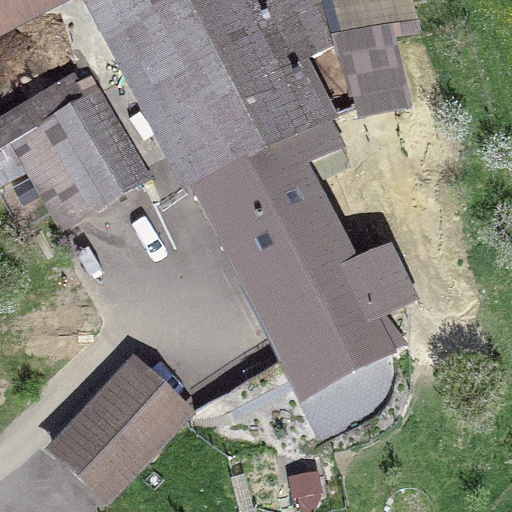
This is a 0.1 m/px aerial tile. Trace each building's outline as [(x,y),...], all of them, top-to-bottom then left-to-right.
[(0,0),(0,33),(63,0),(0,0)] [(255,88),(211,0),(103,0),(169,125),(160,129),(181,173),(195,200),(203,196),(329,132),(295,67),(255,88)] [(326,0),(211,0),(255,88),(295,67),(345,41),(326,0)] [(0,153),(9,148),(47,125),(95,210),(146,180),(96,97),(89,101),(74,75),(0,120),(0,153)] [(337,148),(329,132),(203,196),(289,362),(372,318),(295,170),(337,148)] [(0,187),(25,174),(9,148),(0,153),(0,187)] [(187,418),(136,370),(55,456),(107,504),(187,418)]
